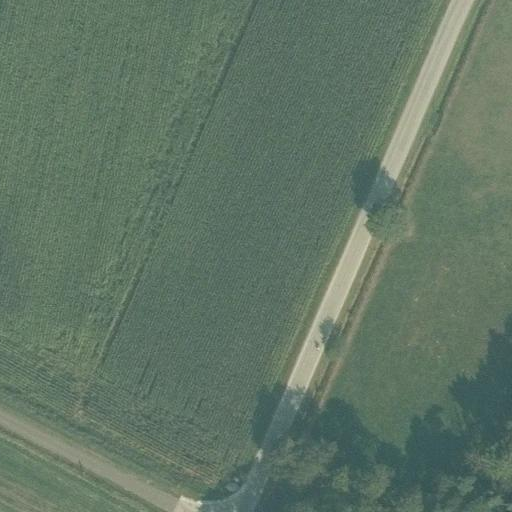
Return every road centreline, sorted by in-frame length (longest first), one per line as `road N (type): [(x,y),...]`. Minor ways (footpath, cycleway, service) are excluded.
road 1 (tertiary): [(241,511),(460,0)]
road 2 (unclassified): [(176,511),(0,419)]
